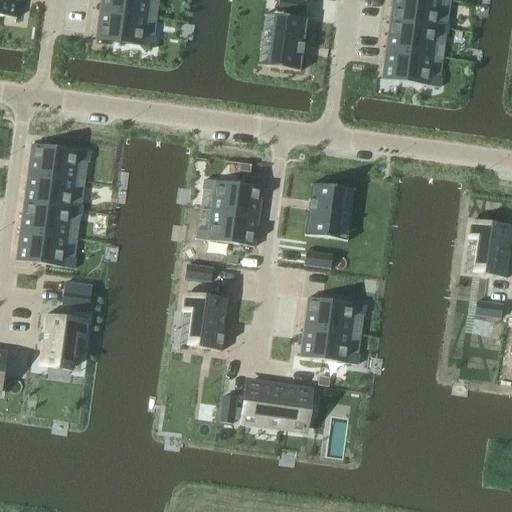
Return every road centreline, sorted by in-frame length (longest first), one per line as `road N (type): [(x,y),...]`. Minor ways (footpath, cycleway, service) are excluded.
road 1 (residential): [(37,98),(277,131)]
road 2 (residential): [(277,131),(253,370)]
road 3 (residential): [(24,97),(0,286)]
road 4 (residential): [(327,137),(511,162)]
road 5 (residential): [(347,0),(327,137)]
